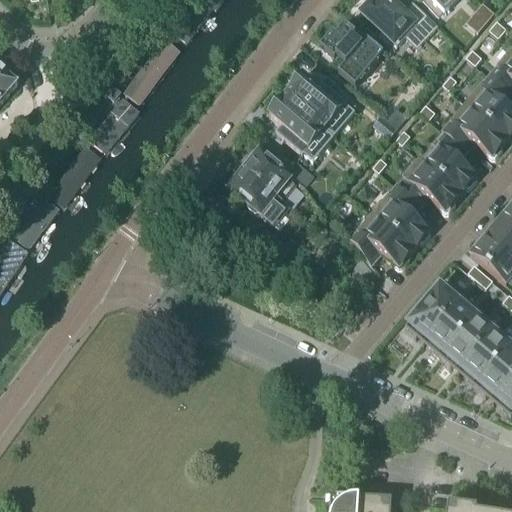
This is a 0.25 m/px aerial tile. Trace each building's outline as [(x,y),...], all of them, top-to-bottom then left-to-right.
[(202,0),(184,25),(185,31),(189,34),(195,33),(220,0),(202,0)] [(371,7),(360,18),(363,20),(380,37),(376,41),(388,52),(392,48),(397,52),(404,44),(412,36),(423,47),(438,32),(412,7),(402,17),(383,0),(382,0),(375,8),(374,9),(371,6),(371,7)] [(403,0),(406,1),(407,0),(425,0),(427,2),(442,17),(443,19),(463,0),(403,0)] [(488,36),(497,44),(505,35),(496,27),(488,36)] [(145,39),(155,46),(162,36),(152,28),(145,39)] [(332,37),(319,53),(334,65),(335,63),(344,71),(339,77),(337,79),(354,93),(383,60),(366,45),(365,47),(344,29),(335,40),(332,37)] [(465,63),(474,71),(481,64),(472,56),(465,63)] [(511,56),(489,83),(511,103),(511,56)] [(135,93),(136,99),(140,102),(146,101),(171,68),(170,62),(165,58),(160,59),(135,93)] [(0,108),(17,90),(0,74),(0,108)] [(287,101),(286,102),(324,134),(344,110),(346,108),(342,106),(342,105),(336,101),(336,100),(332,97),(331,96),(328,93),(322,88),(321,88),(320,87),(320,88),(315,94),(311,91),(308,88),(301,82),(300,84),(296,85),(295,86),(292,90),(291,90),(291,94),(290,96),(290,97),(290,98),(289,98),(287,101)] [(442,91),(448,96),(456,87),(450,82),(442,91)] [(479,95),(465,111),(507,146),(511,140),(511,139),(511,118),(504,112),(510,105),(511,104),(511,105),(511,103),(489,83),(479,95)] [(112,89),(106,97),(113,103),(120,95),(112,89)] [(272,117),(269,121),(281,131),(275,138),(277,139),(283,145),(298,158),(302,160),(303,159),(323,135),(324,134),(286,102),(285,103),(285,104),(282,107),(280,107),(277,111),(277,112),(273,117),(272,117)] [(425,111),(418,118),(428,126),(434,118),(425,111)] [(450,129),(442,138),(466,158),(467,157),(466,157),(467,156),(473,149),(480,155),(487,160),(486,161),(487,162),(491,165),(494,165),(502,156),(502,152),(507,146),(465,111),(450,129)] [(97,148),(98,153),(103,157),(108,156),(133,122),(132,117),(127,113),(122,114),(97,148)] [(395,114),(386,124),(397,134),(406,123),(395,114)] [(381,121),(374,130),(389,142),(396,134),(381,121)] [(77,138),(71,133),(67,138),(68,139),(72,143),(77,138)] [(403,137),(395,146),(401,151),(409,142),(403,137)] [(437,153),(424,169),(461,200),(465,195),(466,195),(469,194),(477,186),(476,182),(473,179),(472,178),(471,179),(469,177),(467,175),(465,173),(458,167),(464,160),(464,159),(464,160),(466,158),(442,138),(433,149),(437,153)] [(243,174),(243,175),(282,207),(296,191),(284,177),(258,156),(254,162),(248,162),(243,168),(243,174)] [(58,195),(59,201),(63,204),(69,204),(94,170),(94,164),(89,161),(83,162),(58,195)] [(380,164),(372,173),(378,178),(386,169),(380,164)] [(403,184),(396,193),(419,213),(420,212),(420,211),(427,204),(434,210),(440,215),(440,216),(441,217),(444,220),(448,219),(455,211),(455,207),(461,200),(424,169),(419,165),(417,167),(403,184)] [(289,176),(296,182),(303,174),(296,168),(289,176)] [(287,211),(282,207),(243,175),(238,180),(233,180),(228,187),(228,192),(227,194),(247,210),(248,215),(254,220),(259,219),(271,230),(287,211)] [(374,219),(372,221),(414,256),(419,250),(423,249),(430,241),(430,237),(427,234),(425,233),(425,234),(423,232),(421,230),(419,228),(411,222),(417,215),(418,214),(418,215),(419,213),(396,193),(394,195),(374,219)] [(19,243),(20,249),(24,253),(30,252),(55,218),(54,213),(50,209),(44,210),(19,243)] [(501,222),(499,224),(511,234),(511,209),(510,211),(508,213),(505,214),(501,219),(501,222)] [(414,256),(372,221),(359,237),(351,246),(350,247),(370,271),(371,270),(374,267),(380,259),(387,265),(394,270),(393,271),(398,275),(401,274),(409,266),(409,262),(414,256)] [(0,238),(4,241),(10,233),(0,224),(0,238)] [(486,240),(485,242),(511,264),(511,234),(499,224),(497,226),(495,227),(490,231),(491,234),(486,240)] [(251,252),(289,284),(295,277),(280,264),(288,254),(266,235),(251,252)] [(511,281),(511,264),(485,242),(481,246),(479,248),(476,249),(472,253),(472,256),(470,258),(469,259),(505,290),(511,281)] [(0,270),(0,294),(20,267),(20,261),(15,257),(9,258),(0,270)] [(473,271),(467,278),(474,285),(476,286),(483,279),(473,271)] [(483,279),(476,286),(485,294),(488,290),(492,287),(492,286),(483,279)] [(407,331),(404,335),(415,344),(419,340),(425,345),(422,349),(422,350),(457,309),(463,302),(445,287),(439,294),(438,293),(427,306),(418,317),(417,318),(407,330),(408,330),(407,331)] [(511,303),(508,301),(502,308),(511,316),(511,314),(511,303)] [(457,309),(422,350),(423,351),(427,346),(433,352),(429,356),(440,365),(474,324),(480,317),(463,302),(457,309)] [(474,324),(440,365),(450,374),(454,369),(460,375),(456,379),(457,380),(492,339),(498,331),(480,317),(474,324)] [(492,339),(457,380),(458,380),(461,376),(468,381),(464,385),(474,394),(509,353),(511,349),(511,343),(498,331),(492,339)] [(511,349),(509,353),(474,394),(485,403),(488,399),(495,404),(491,408),(492,409),(511,385),(511,349)] [(511,385),(492,409),(492,410),(496,405),(502,411),(499,415),(510,424),(511,422),(511,385)] [(389,511),(390,507),(329,503),(328,511),(389,511)]
